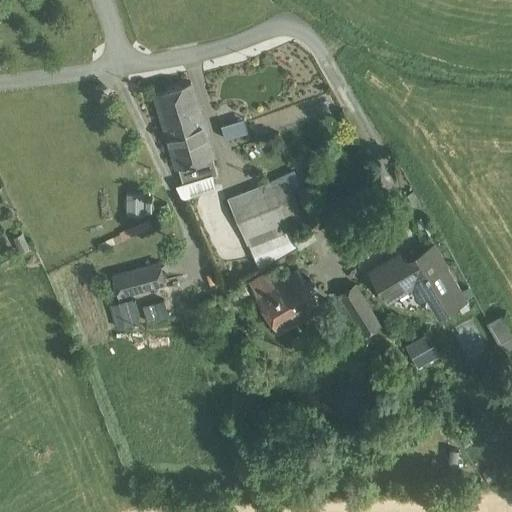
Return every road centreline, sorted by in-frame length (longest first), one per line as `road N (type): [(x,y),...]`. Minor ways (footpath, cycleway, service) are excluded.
road 1 (residential): [(126,68),(293,28)]
road 2 (residential): [(0,86),(126,68)]
